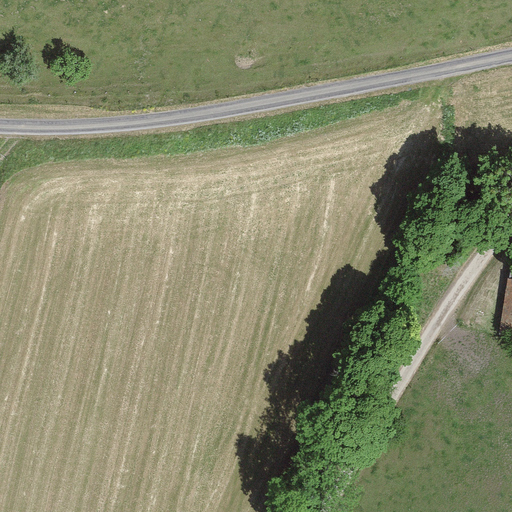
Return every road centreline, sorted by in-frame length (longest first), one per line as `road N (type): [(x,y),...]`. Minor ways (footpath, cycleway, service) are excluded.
road 1 (unclassified): [(0,126),(156,120),(511,56)]
road 2 (track): [(511,219),(322,511)]
